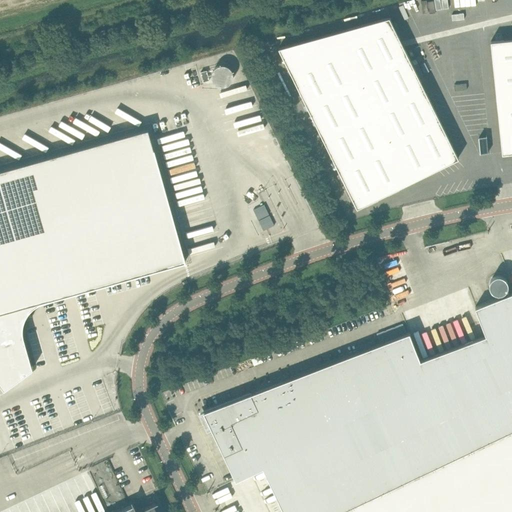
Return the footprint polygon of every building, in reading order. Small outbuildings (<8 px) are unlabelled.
[(279,47),(357,207),(458,157),(389,16),(279,47)] [(511,38),(491,41),(502,153),(511,151),(511,38)] [(211,83),(229,84),(229,64),(211,63),(211,83)] [(207,70),(200,72),(203,82),(209,80),(207,70)] [(0,367),(5,383),(2,385),(5,388),(18,379),(30,370),(29,367),(13,309),(45,300),(186,260),(148,128),(0,169),(0,367)] [(478,152),(488,152),(487,136),(477,136),(478,152)] [(264,204),(253,209),(258,219),(269,214),(264,204)] [(269,215),(258,220),(263,230),(274,225),(269,215)] [(212,427),(236,479),(263,466),(284,511),(511,511),(511,291),(475,306),(486,334),(420,359),(409,331),(204,411),(209,422),(210,422),(211,426),(207,429),(212,427)] [(472,309),(468,310),(477,336),(481,334),(472,309)] [(401,325),(394,327),(396,334),(403,331),(401,325)] [(239,511),(228,485),(212,492),(221,511),(239,511)] [(154,511),(151,505),(155,503),(154,503),(137,511),(134,504),(116,511),(154,511)]
